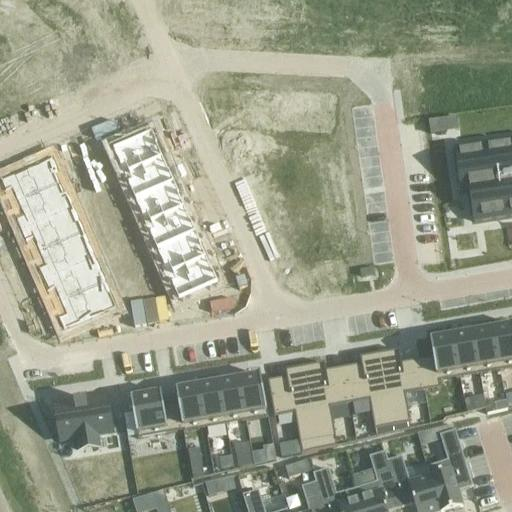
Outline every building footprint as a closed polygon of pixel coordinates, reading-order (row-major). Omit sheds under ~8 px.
[(191,0),(191,10),(220,11),(220,0),(191,0)] [(220,0),(220,11),(245,13),(246,0),(220,0)] [(246,0),(245,13),(271,14),(272,0),(246,0)] [(272,0),(271,14),(297,16),(297,0),(272,0)] [(297,0),(297,16),(323,17),(323,0),(297,0)] [(323,0),(323,17),(348,19),(349,0),(323,0)] [(349,0),(348,19),(377,20),(378,0),(349,0)] [(88,11),(66,21),(83,61),(105,52),(88,11)] [(66,21),(50,28),(68,68),(83,61),(66,21)] [(50,28),(34,35),(52,75),(68,68),(50,28)] [(34,35),(19,42),(36,82),(52,75),(34,35)] [(19,42),(2,49),(4,53),(20,89),(36,82),(19,42)] [(4,53),(0,55),(0,86),(6,100),(22,93),(20,89),(4,53)] [(446,121),(429,123),(431,135),(447,133),(446,121)] [(143,134),(104,151),(109,164),(115,161),(118,168),(113,170),(116,177),(154,160),(143,134)] [(511,143),(455,151),(461,193),(469,192),(474,224),(511,218),(511,143)] [(85,151),(78,154),(82,164),(89,161),(85,151)] [(43,159),(0,176),(0,193),(3,192),(9,204),(51,186),(47,177),(50,175),(43,159)] [(154,160),(116,177),(118,183),(124,181),(126,187),(120,190),(126,202),(165,185),(154,160)] [(89,161),(82,164),(86,173),(93,170),(89,161)] [(76,164),(68,167),(73,178),(80,175),(76,164)] [(80,175),(73,178),(78,189),(85,186),(80,175)] [(99,177),(90,181),(93,188),(102,184),(99,177)] [(102,184),(93,188),(96,196),(105,192),(102,184)] [(165,185),(126,202),(131,214),(137,211),(140,218),(134,220),(137,227),(175,210),(165,185)] [(14,217),(6,220),(12,232),(65,209),(58,194),(55,195),(51,186),(9,204),(14,217)] [(107,201),(100,204),(104,214),(111,210),(107,201)] [(65,209),(12,232),(17,245),(25,241),(30,254),(72,236),(68,226),(71,225),(65,209)] [(111,210),(104,214),(108,223),(115,220),(111,210)] [(175,210),(137,227),(140,233),(145,231),(148,237),(142,240),(147,252),(186,235),(175,210)] [(97,214),(90,217),(95,228),(102,225),(97,214)] [(102,225),(95,228),(100,239),(107,236),(102,225)] [(120,227),(112,231),(115,238),(123,234),(120,227)] [(123,234),(115,238),(118,246),(127,242),(123,234)] [(186,235),(147,252),(152,264),(158,261),(161,268),(156,270),(159,277),(197,260),(186,235)] [(36,266),(28,270),(33,282),(86,259),(80,244),(76,245),(72,236),(30,254),(36,266)] [(129,251),(122,254),(126,263),(133,260),(129,251)] [(86,259),(33,282),(39,295),(46,291),(52,304),(94,286),(90,276),(93,275),(86,259)] [(133,260),(126,263),(130,273),(137,270),(133,260)] [(197,260),(159,277),(162,283),(167,281),(170,287),(164,290),(169,303),(208,286),(197,260)] [(119,263),(111,267),(116,278),(124,275),(119,263)] [(124,275),(116,278),(121,289),(129,286),(124,275)] [(142,277),(133,281),(136,288),(145,284),(142,277)] [(145,284),(136,288),(140,295),(148,292),(145,284)] [(57,316),(49,320),(55,333),(108,310),(101,294),(98,295),(94,286),(52,304),(57,316)] [(150,301),(143,304),(147,313),(154,310),(150,301)] [(154,310),(147,313),(151,323),(158,320),(154,310)] [(511,326),(493,330),(501,373),(511,370),(511,326)] [(493,330),(473,334),(481,377),(501,373),(493,330)] [(473,334),(453,337),(460,380),(481,377),(473,334)] [(434,361),(420,363),(424,387),(460,380),(453,337),(431,341),(434,361)] [(400,353),(381,356),(394,435),(413,432),(406,390),(424,387),(420,363),(415,364),(402,367),(400,353)] [(363,374),(345,377),(350,406),(370,402),(376,438),(394,435),(381,356),(360,360),(363,374)] [(325,366),(306,369),(317,444),(319,453),(338,450),(331,409),(350,406),(345,377),(328,380),(325,366)] [(288,387),(270,390),(275,419),(295,416),(302,456),(319,453),(317,444),(306,369),(286,372),(288,387)] [(261,377),(239,380),(246,423),(269,419),(261,377)] [(239,380),(219,384),(226,427),(246,423),(239,380)] [(219,384),(199,388),(206,430),(226,427),(219,384)] [(199,388),(177,392),(184,434),(206,430),(199,388)] [(162,394),(131,400),(139,441),(184,434),(179,405),(164,408),(162,394)] [(75,405),(56,408),(62,444),(78,441),(80,454),(81,453),(81,452),(98,449),(99,450),(100,450),(98,439),(113,436),(107,399),(88,403),(88,401),(87,401),(87,403),(76,405),(76,403),(74,403),(75,405)] [(427,469),(427,470),(430,479),(439,511),(451,511),(463,508),(464,508),(463,508),(459,494),(473,490),(474,490),(474,489),(457,434),(456,433),(456,432),(456,433),(440,437),(440,438),(448,463),(427,469)] [(274,448),(264,450),(265,454),(267,466),(277,464),(274,448)] [(355,479),(354,479),(357,490),(358,490),(358,491),(364,511),(400,511),(402,511),(388,464),(385,454),(370,459),(374,473),(355,479)] [(232,459),(221,460),(223,472),(234,470),(232,459)] [(389,463),(388,464),(402,511),(416,507),(417,511),(439,511),(430,479),(411,485),(407,472),(407,471),(403,459),(389,463)] [(202,465),(191,467),(194,481),(204,479),(202,465)] [(330,471),(314,475),(317,485),(325,511),(364,511),(358,491),(357,491),(356,491),(338,497),(338,496),(330,471)] [(325,511),(317,485),(316,485),(303,489),(302,489),(302,490),(309,511),(325,511)] [(259,492),(244,497),(248,511),(287,511),(283,499),(283,498),(263,504),(259,493),(259,492)]
